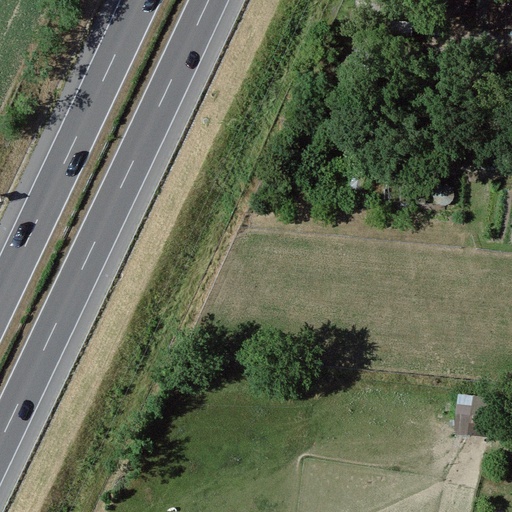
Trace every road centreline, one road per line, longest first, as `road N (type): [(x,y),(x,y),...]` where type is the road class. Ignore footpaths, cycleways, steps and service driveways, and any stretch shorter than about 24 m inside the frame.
road 1 (motorway): [(0,443),(209,0)]
road 2 (motorway): [(141,0),(0,300)]
